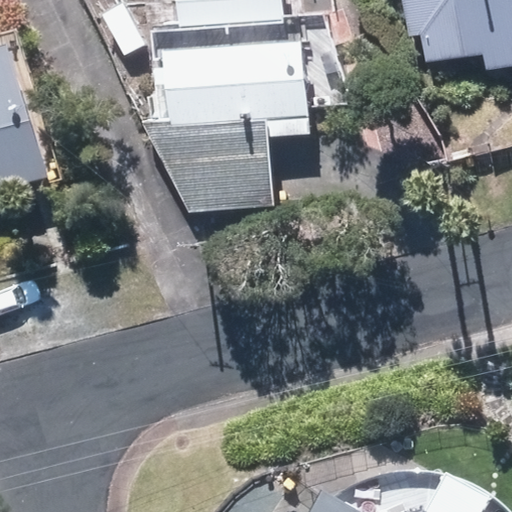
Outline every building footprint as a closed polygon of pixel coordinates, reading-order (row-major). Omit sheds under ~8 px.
[(164,125),(141,127),(184,214),(270,208),(265,138),(301,136),(294,16),(276,17),(274,0),(166,0),(168,26),(145,27),(148,58),(159,57),(164,125)] [(511,0),(393,0),(400,36),(413,33),(418,61),(474,52),(478,71),(511,64),(511,0)] [(142,44),(117,1),(97,13),(121,56),(142,44)] [(0,186),(35,177),(1,46),(0,46),(0,186)] [(296,511),(421,511),(408,505),(384,511),(355,511),(309,488),(296,511)]
